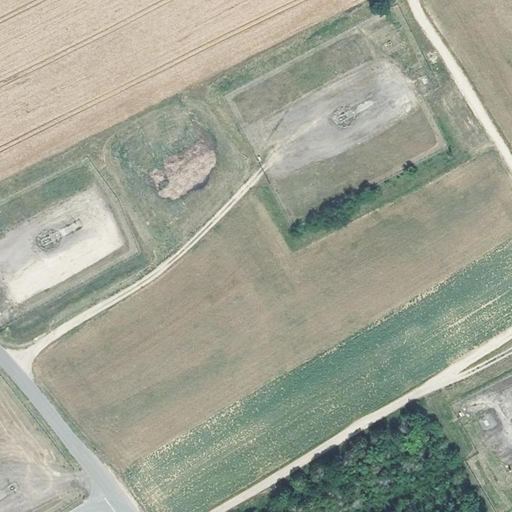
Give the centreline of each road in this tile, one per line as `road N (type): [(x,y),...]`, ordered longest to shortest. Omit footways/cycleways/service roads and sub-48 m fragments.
road 1 (track): [(511,335),(216,511)]
road 2 (track): [(511,164),(417,0)]
road 3 (unclassified): [(112,492),(0,352)]
